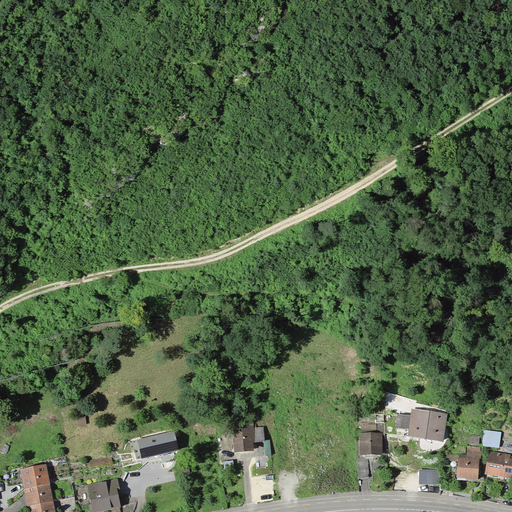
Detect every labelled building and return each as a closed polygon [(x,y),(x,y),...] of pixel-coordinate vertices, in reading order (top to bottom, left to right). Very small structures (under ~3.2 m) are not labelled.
[(445,417),(413,412),(409,438),(441,442),(445,417)] [(77,419),(79,426),(87,425),(86,417),(77,419)] [(254,423),(233,425),(235,455),(256,453),(254,423)] [(174,431),(138,440),(142,458),(178,449),(174,431)] [(484,431),(482,447),(499,449),(500,433),(484,431)] [(380,436),(360,437),(361,456),(380,456),(380,436)] [(468,436),(468,446),(478,446),(479,436),(468,436)] [(504,443),(501,451),(508,453),(511,446),(504,443)] [(467,447),(466,457),(480,458),(481,458),(482,448),(467,447)] [(511,466),(511,457),(490,454),(486,475),(510,479),(511,466)] [(112,457),(89,461),(90,468),(113,465),(112,457)] [(466,457),(459,457),(457,481),(478,483),(480,458),(466,457)] [(56,511),(47,466),(21,471),(28,511),(56,511)] [(444,470),(423,470),(423,486),(444,485),(444,470)] [(118,480),(88,487),(93,511),(104,511),(124,508),(118,480)]
